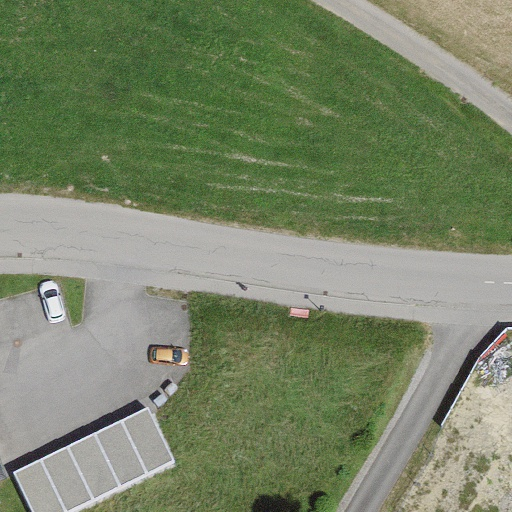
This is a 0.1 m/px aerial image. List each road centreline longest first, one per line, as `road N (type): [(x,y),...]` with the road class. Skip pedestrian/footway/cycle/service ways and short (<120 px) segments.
road 1 (residential): [(511,284),(388,282),(0,241)]
road 2 (residential): [(511,125),(308,0)]
